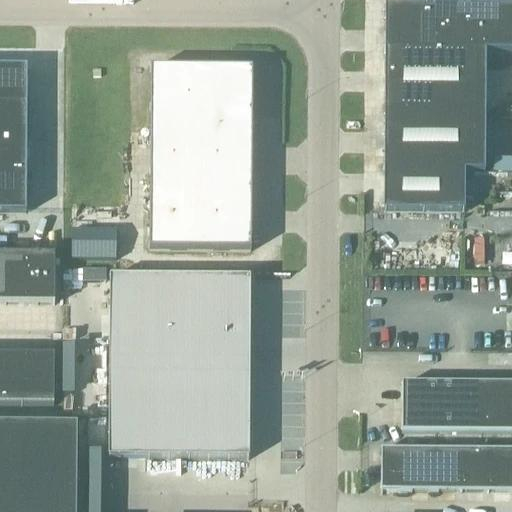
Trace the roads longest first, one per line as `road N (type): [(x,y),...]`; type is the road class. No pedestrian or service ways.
road 1 (unclassified): [(320,511),(323,11)]
road 2 (unclassified): [(0,9),(323,11)]
